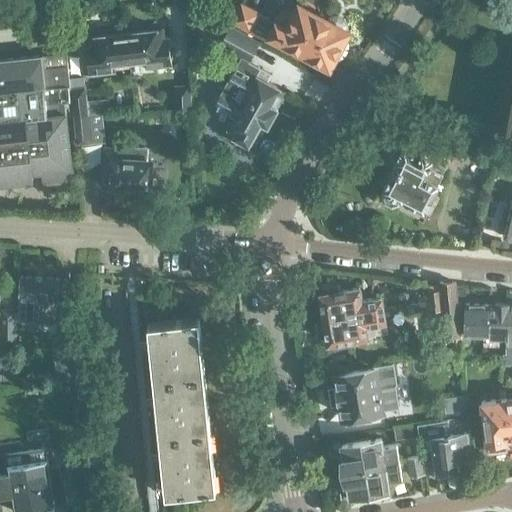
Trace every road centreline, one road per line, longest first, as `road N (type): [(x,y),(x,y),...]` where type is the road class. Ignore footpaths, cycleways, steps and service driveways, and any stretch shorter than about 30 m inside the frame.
road 1 (tertiary): [(274,246),(330,125),(420,0)]
road 2 (secondary): [(0,227),(274,246)]
road 3 (tertiary): [(296,511),(271,325),(274,246)]
road 4 (secondary): [(511,265),(274,246)]
